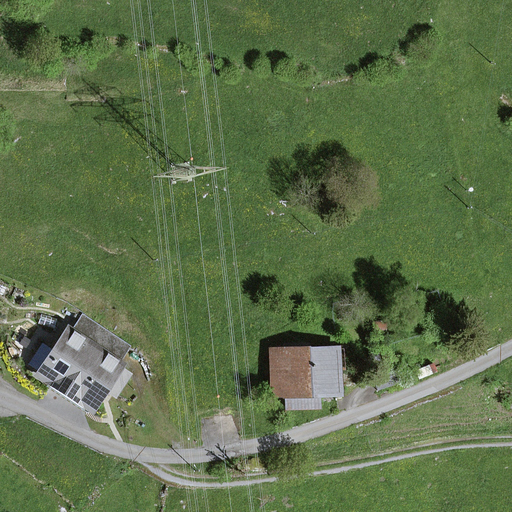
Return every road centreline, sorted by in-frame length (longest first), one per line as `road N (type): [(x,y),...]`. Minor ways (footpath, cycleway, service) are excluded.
road 1 (residential): [(511,348),(414,393),(278,439),(207,452),(150,454),(101,441),(0,396)]
road 2 (track): [(511,439),(208,478),(182,475),(150,454)]
